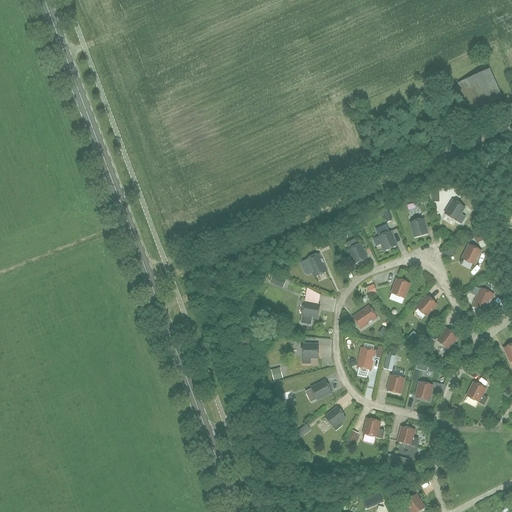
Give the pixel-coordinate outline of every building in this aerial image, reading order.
[(470,113),(498,101),(485,71),(458,83),(470,113)] [(461,224),(465,218),(460,214),(464,208),(453,201),(445,214),(461,224)] [(415,238),(427,234),(423,219),(410,223),(415,238)] [(390,232),(386,224),(375,229),(379,237),(373,240),(376,247),(381,245),(385,252),(397,246),(390,232)] [(329,247),(324,237),(318,240),(317,239),(311,241),(316,251),(321,248),(321,250),(329,247)] [(355,264),(367,259),(360,244),(348,250),(355,264)] [(474,265),(481,251),(469,245),(462,260),(474,265)] [(314,278),(327,272),(319,254),(306,259),(314,278)] [(404,299),(409,284),(397,279),(391,294),(404,299)] [(471,294),(476,296),(480,289),(475,286),(471,294)] [(309,299),(321,304),(325,293),(312,289),(309,299)] [(485,313),(494,295),(481,289),(473,307),(485,313)] [(427,318),(438,305),(426,295),(415,308),(427,318)] [(320,306),(305,303),(300,324),(311,326),(312,318),(317,319),(320,306)] [(360,329),(377,318),(369,306),(352,318),(360,329)] [(453,353),(458,347),(453,343),(458,337),(447,329),(438,342),(453,353)] [(418,345),(423,340),(418,336),(413,341),(418,345)] [(318,358),(318,345),(303,345),(302,364),(310,364),(311,358),(318,358)] [(375,351),(360,348),(356,368),(359,368),(368,370),(371,371),(375,351)] [(419,360),(416,369),(426,372),(428,367),(419,360)] [(400,394),(404,379),(391,376),(387,391),(400,394)] [(317,400),(331,393),(325,381),(311,388),(317,400)] [(429,401),(432,386),(419,383),(416,398),(429,401)] [(484,406),(488,398),(482,396),(486,389),(474,383),(467,397),(484,406)] [(336,431),(342,426),(339,423),(345,418),(337,408),(325,418),(336,431)] [(382,439),(384,431),(378,430),(380,422),(367,419),(363,435),(382,439)] [(417,447),(419,439),(413,438),(414,430),(402,427),(398,442),(417,447)] [(382,500),(379,493),(371,496),(374,504),(382,500)] [(403,511),(418,511),(424,508),(416,495),(405,502),(409,509),(404,511),(403,511)]
